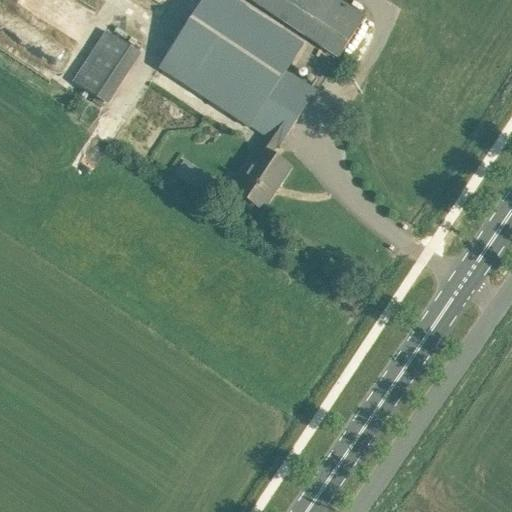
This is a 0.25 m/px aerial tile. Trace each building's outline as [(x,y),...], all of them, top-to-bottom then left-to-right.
[(232,0),(205,0),(161,68),(267,138),(250,164),(251,165),(233,192),(245,200),(262,211),(290,168),(270,155),(277,145),(280,147),(316,92),(285,71),(302,45),(232,0)] [(249,0),(258,6),(338,58),(365,18),(337,0),(249,0)] [(108,29),(74,83),(113,107),(146,53),(108,29)] [(106,141),(135,99),(125,92),(96,135),(106,141)] [(185,160),(176,177),(202,191),(211,175),(185,160)]
